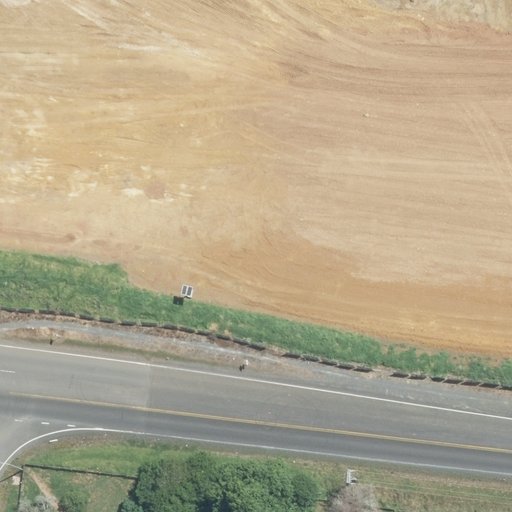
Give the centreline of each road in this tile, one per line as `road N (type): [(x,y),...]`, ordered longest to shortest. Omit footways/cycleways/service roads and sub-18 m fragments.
road 1 (unclassified): [(49,390),(511,450)]
road 2 (residential): [(511,238),(479,222),(464,193),(486,0)]
road 3 (secondary): [(0,153),(20,320)]
road 4 (secondary): [(0,149),(16,0)]
